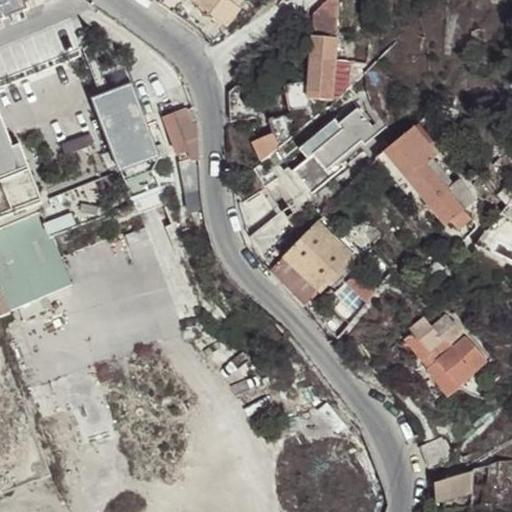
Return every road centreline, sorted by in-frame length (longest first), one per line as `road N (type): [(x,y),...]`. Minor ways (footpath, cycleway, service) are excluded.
road 1 (residential): [(119,0),(192,68),(206,109),(225,249),(375,425),(398,480),(401,511)]
road 2 (unknown): [(198,81),(296,0)]
